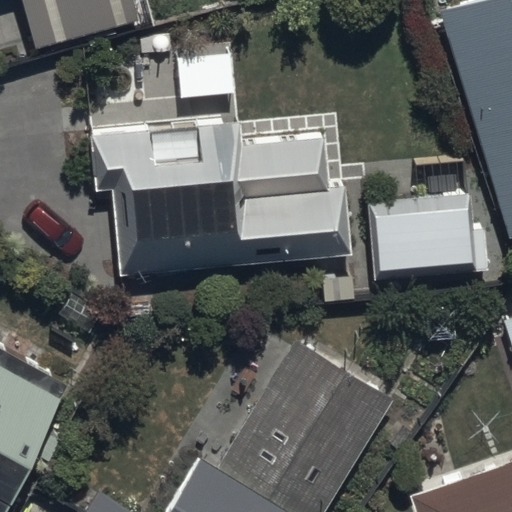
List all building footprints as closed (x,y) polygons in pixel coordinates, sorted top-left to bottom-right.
[(18,0),(33,57),(138,30),(130,0),(18,0)] [(511,0),(498,0),(439,19),(505,233),(511,231),(511,0)] [(110,194),(118,277),(347,254),(340,185),(322,187),(318,139),(238,147),(236,122),(85,137),(91,195),(110,194)] [(365,201),(370,280),(482,272),(479,229),(468,230),(465,195),(365,201)] [(322,511),(390,399),(291,340),(213,472),(194,461),(163,511),(125,511),(96,495),(85,511),(322,511)] [(0,511),(66,386),(0,351),(0,511)] [(511,511),(511,461),(408,497),(413,511),(511,511)]
